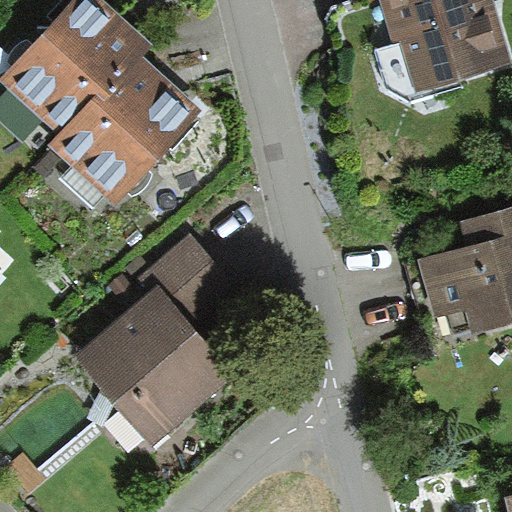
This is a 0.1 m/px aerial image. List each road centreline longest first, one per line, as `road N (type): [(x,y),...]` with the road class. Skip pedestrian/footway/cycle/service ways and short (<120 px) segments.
road 1 (residential): [(338,399),(247,0)]
road 2 (residential): [(338,399),(255,448),(184,511)]
